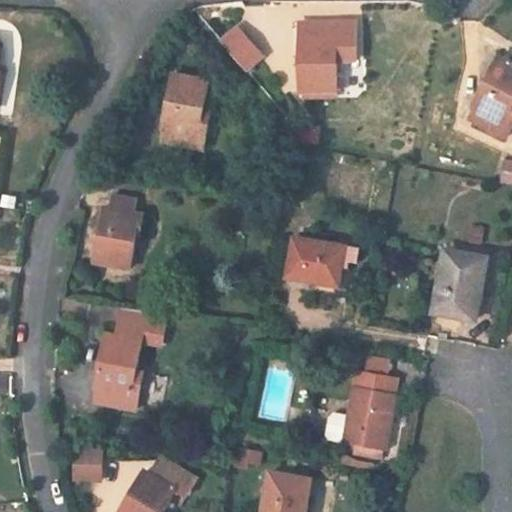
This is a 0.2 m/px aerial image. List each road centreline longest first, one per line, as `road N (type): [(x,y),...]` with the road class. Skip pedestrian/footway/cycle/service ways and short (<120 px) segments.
road 1 (residential): [(144,0),(58,188),(29,292),(30,414),(51,511)]
road 2 (residential): [(497,379),(502,511)]
